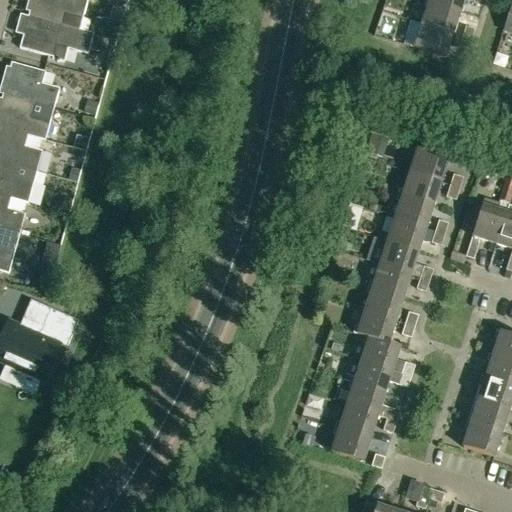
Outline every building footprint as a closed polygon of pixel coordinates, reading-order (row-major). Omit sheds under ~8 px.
[(88,0),(32,0),(28,18),(40,21),(62,27),(62,26),(80,31),(88,0)] [(460,13),(464,0),(425,0),(425,2),(460,13)] [(452,36),(460,13),(425,2),(423,8),(427,9),(422,26),(452,36)] [(511,34),(511,3),(503,32),(511,34)] [(110,21),(121,23),(125,10),(122,9),(114,7),(110,21)] [(94,35),(80,31),(62,26),(62,27),(40,21),(37,33),(25,30),(19,49),(64,62),(67,50),(88,56),(90,50),(98,52),(102,39),(93,36),(94,35)] [(445,60),(452,36),(422,26),(416,43),(412,41),(410,48),(445,60)] [(466,28),(462,39),(471,42),(475,31),(466,28)] [(462,39),(458,50),(468,53),(471,42),(462,39)] [(36,105),(36,106),(51,110),(54,110),(59,90),(42,85),(45,73),(11,64),(6,84),(17,87),(14,98),(14,99),(36,105)] [(14,99),(14,98),(3,95),(0,105),(0,115),(9,118),(6,130),(28,137),(42,141),(45,142),(51,121),(48,120),(51,110),(36,106),(36,105),(14,99)] [(85,114),(95,117),(99,105),(92,103),(88,102),(85,113),(85,114)] [(6,130),(0,128),(0,149),(0,150),(0,162),(19,168),(37,173),(42,152),(39,151),(42,141),(28,137),(6,130)] [(77,143),(75,149),(84,151),(86,152),(89,141),(78,139),(77,143)] [(410,174),(440,184),(448,160),(413,149),(411,156),(415,157),(410,174)] [(0,162),(0,196),(11,199),(11,200),(28,205),(37,173),(19,168),(0,162)] [(80,173),(72,170),(69,181),(78,183),(80,173)] [(433,207),(440,184),(410,174),(404,191),(400,189),(398,196),(433,207)] [(454,176),(450,187),(460,190),(463,179),(454,176)] [(511,195),(511,181),(507,179),(500,201),(509,204),(511,195)] [(450,187),(447,198),(456,202),(460,190),(450,187)] [(0,196),(0,229),(2,231),(19,236),(25,215),(8,210),(11,200),(11,199),(0,196)] [(426,230),(433,207),(398,196),(396,202),(400,203),(395,220),(426,230)] [(73,200),(66,198),(58,203),(57,208),(56,210),(67,213),(69,214),(70,212),(73,200)] [(506,215),(497,212),(499,205),(484,200),(465,258),(473,261),(480,241),(496,246),(497,241),(506,215)] [(511,216),(506,215),(497,241),(496,246),(511,250),(511,251),(511,254),(511,216)] [(418,253),(426,230),(395,220),(389,236),(385,235),(383,242),(418,253)] [(439,222),(435,233),(445,236),(448,225),(439,222)] [(0,272),(7,275),(9,275),(15,253),(19,236),(2,231),(0,229),(0,272)] [(435,233),(432,244),(441,248),(445,236),(435,233)] [(414,266),(418,253),(383,242),(381,248),(385,250),(380,266),(411,276),(414,266)] [(56,263),(42,259),(39,273),(53,277),(56,263)] [(403,299),(411,276),(380,266),(374,283),(370,281),(368,288),(403,299)] [(414,266),(411,276),(420,280),(424,269),(414,266)] [(424,269),(420,280),(429,283),(429,284),(433,272),(424,269)] [(420,280),(417,291),(426,294),(429,284),(429,283),(420,280)] [(396,322),(403,299),(368,288),(366,294),(370,295),(365,312),(396,322)] [(59,347),(66,350),(78,322),(51,311),(40,336),(9,323),(0,342),(0,362),(44,382),(59,347)] [(388,345),(388,344),(396,322),(365,312),(359,328),(355,327),(353,334),(364,338),(364,337),(388,345)] [(409,314),(405,325),(415,328),(418,317),(409,314)] [(405,325),(402,336),(411,340),(415,328),(405,325)] [(493,356),(511,362),(511,336),(496,331),(494,338),(498,340),(493,356)] [(400,348),(388,344),(388,345),(364,337),(364,338),(362,344),(367,345),(361,362),(392,372),(395,361),(400,348)] [(511,362),(493,356),(488,355),(486,361),(491,363),(485,379),(511,387),(511,362)] [(395,361),(392,372),(402,375),(405,365),(395,361)] [(385,395),(392,372),(361,362),(356,379),(351,377),(349,384),(385,395)] [(405,365),(402,375),(411,378),(412,376),(415,368),(405,365)] [(402,375),(398,387),(407,390),(412,376),(411,378),(402,375)] [(511,387),(485,379),(481,377),(474,400),(478,402),(509,412),(511,403),(511,402),(511,387)] [(346,408),(377,418),(387,421),(396,424),(396,425),(400,413),(381,407),(385,395),(349,384),(347,390),(352,391),(346,408)] [(501,435),(509,412),(478,402),(474,400),(466,423),(470,424),(470,425),(501,435)] [(370,441),(377,418),(346,408),(341,424),(337,423),(335,429),(370,441)] [(387,421),(383,432),(393,435),(396,425),(396,424),(387,421)] [(470,425),(470,424),(466,423),(464,430),(468,431),(463,449),(494,459),(501,435),(470,425)] [(362,464),(370,441),(335,429),(333,435),(337,437),(331,454),(362,464)] [(381,470),(385,459),(375,456),(372,467),(381,470)] [(422,488),(416,508),(425,511),(429,501),(433,491),(422,488)] [(433,491),(429,501),(441,505),(444,495),(433,491)]
